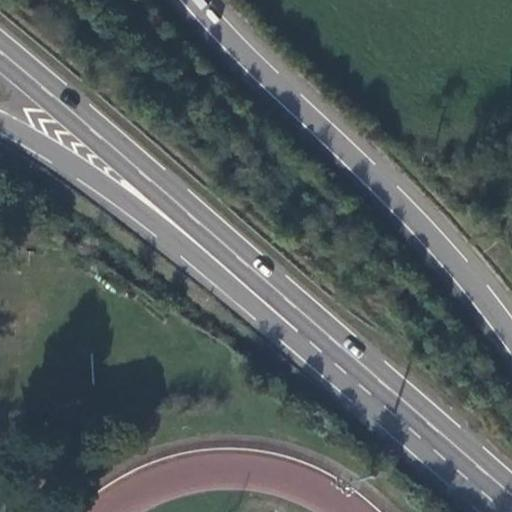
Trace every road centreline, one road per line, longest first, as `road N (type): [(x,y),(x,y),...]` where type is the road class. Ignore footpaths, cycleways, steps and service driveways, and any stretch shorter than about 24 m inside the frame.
road 1 (primary): [(486,475),(181,195),(0,49)]
road 2 (primary): [(0,126),(90,180),(286,338),(486,475)]
road 3 (primary): [(511,343),(387,195),(192,0)]
